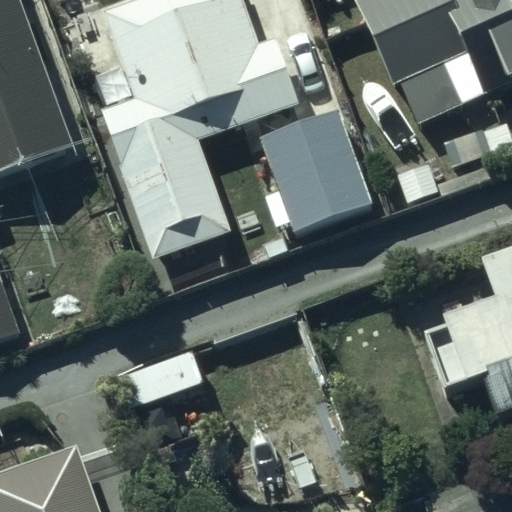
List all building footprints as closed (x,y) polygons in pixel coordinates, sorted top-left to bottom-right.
[(0,0),(0,183),(69,156),(14,0),(0,0)] [(155,261),(231,235),(199,143),(298,108),(274,42),(258,47),(241,0),(142,0),(103,14),(134,101),(102,112),(155,261)] [(511,0),(450,0),(447,2),(446,0),(374,0),(352,10),(389,94),(399,90),(418,131),(511,86),(511,0)] [(340,113),(264,140),(297,235),(373,209),(340,113)] [(446,146),(453,169),(511,149),(511,143),(507,127),(446,146)] [(431,167),(397,179),(407,207),(441,195),(431,167)] [(0,246),(8,243),(0,221),(0,210),(7,208),(0,189),(0,246)] [(511,250),(474,264),(489,307),(438,324),(460,387),(477,381),(489,418),(511,410),(511,250)] [(0,347),(18,341),(0,287),(0,347)] [(95,511),(76,454),(0,480),(0,511),(95,511)] [(511,511),(511,488),(510,482),(429,511),(511,511)]
